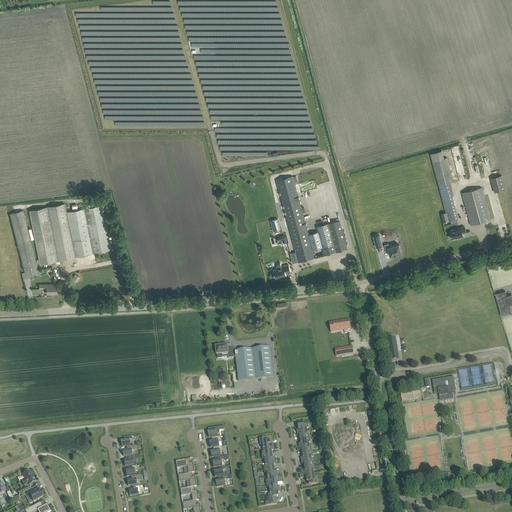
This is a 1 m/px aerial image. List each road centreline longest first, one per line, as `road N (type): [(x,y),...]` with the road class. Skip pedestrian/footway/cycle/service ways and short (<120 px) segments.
road 1 (unclassified): [(0,314),(193,305),(360,284)]
road 2 (unclassified): [(360,284),(511,241)]
road 3 (unclassified): [(511,373),(494,351),(377,379)]
road 4 (unclassified): [(398,501),(377,379)]
